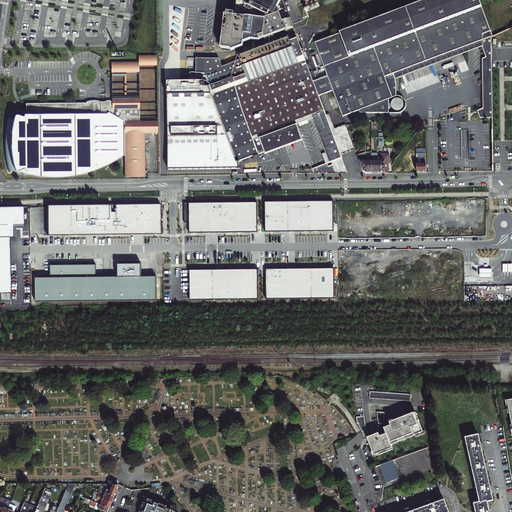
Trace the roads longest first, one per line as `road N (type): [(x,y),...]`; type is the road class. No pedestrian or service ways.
road 1 (residential): [(173,248),(492,244),(504,232),(503,183)]
road 2 (tertiary): [(233,185),(467,182)]
road 3 (residential): [(34,249),(173,248)]
road 4 (unknown): [(149,182),(150,50)]
